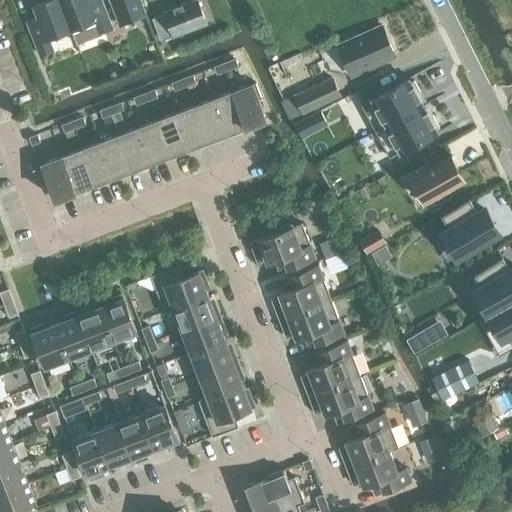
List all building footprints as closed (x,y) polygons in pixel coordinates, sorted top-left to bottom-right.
[(70,28),(58,0),(44,0),(33,4),(38,16),(26,20),(40,54),(53,49),(48,37),(70,28)] [(58,0),(70,28),(76,43),(100,34),(99,32),(112,27),(100,0),(58,0)] [(139,0),(110,0),(120,23),(145,13),(139,0)] [(173,35),(206,22),(197,0),(190,0),(163,11),(164,12),(152,17),(160,38),(172,33),(173,35)] [(143,21),(120,30),(127,49),(150,40),(143,21)] [(351,73),(395,55),(382,24),(338,43),(351,73)] [(224,61),(227,69),(238,65),(235,57),(224,61)] [(217,73),(227,69),(224,61),(214,65),(217,73)] [(181,78),(184,85),(195,81),(192,74),(181,78)] [(332,77),(283,100),(292,119),(341,96),(332,77)] [(174,89),(184,85),(181,78),(171,82),(174,89)] [(409,78),(361,104),(375,130),(423,104),(422,102),(417,93),(420,91),(414,79),(410,80),(409,78)] [(233,90),(246,125),(266,117),(259,98),(261,97),(255,82),(233,90)] [(144,92),(147,100),(157,96),(154,88),(144,92)] [(227,132),(246,125),(233,90),(214,97),(227,132)] [(136,104),(147,100),(144,92),(133,96),(136,104)] [(208,139),(227,132),(214,97),(195,105),(208,139)] [(108,106),(111,113),(124,108),(121,101),(108,106)] [(423,104),(375,130),(389,156),(437,130),(436,128),(439,126),(433,113),(429,115),(424,107),(423,104)] [(189,147),(208,139),(195,105),(176,112),(189,147)] [(103,117),(111,113),(108,106),(100,109),(103,117)] [(170,154),(189,147),(176,112),(157,119),(170,154)] [(72,119),(75,127),(85,123),(83,115),(72,119)] [(315,130),(307,116),(294,122),(302,137),(315,130)] [(64,131),(75,127),(72,119),(62,123),(64,131)] [(151,161),(170,154),(157,119),(138,126),(151,161)] [(132,168),(151,161),(138,126),(119,134),(132,168)] [(32,143),(40,140),(37,133),(29,136),(32,143)] [(113,176),(132,168),(119,134),(100,141),(113,176)] [(94,183),(113,176),(100,141),(81,148),(94,183)] [(75,190),(94,183),(81,148),(62,155),(75,190)] [(452,153),(410,176),(410,178),(412,176),(424,199),(462,178),(450,156),(453,155),(452,153)] [(55,198),(75,190),(62,155),(39,164),(46,181),(48,180),(55,198)] [(406,155),(393,163),(396,168),(409,161),(406,155)] [(470,198),(441,214),(449,227),(443,231),(457,255),(498,232),(485,208),(477,212),(470,198)] [(276,232),(250,242),(258,260),(265,258),(267,262),(282,256),(287,267),(315,257),(310,244),(302,222),(293,226),(292,222),(275,229),(276,232)] [(382,231),(366,239),(376,260),(393,251),(382,231)] [(332,272),(348,266),(342,251),(326,257),(332,272)] [(503,257),(474,273),(481,285),(475,289),(482,301),(489,312),(511,299),(511,268),(510,269),(503,257)] [(279,318),(331,298),(318,264),(290,275),(294,287),(279,292),(280,297),(273,300),(279,318)] [(173,307),(208,293),(204,283),(208,282),(203,269),(182,277),(177,265),(151,275),(164,310),(173,307)] [(0,292),(4,304),(13,300),(9,288),(0,291),(0,292)] [(100,305),(113,340),(136,331),(122,293),(106,299),(107,302),(100,305)] [(208,293),(173,307),(182,329),(220,315),(215,302),(212,304),(208,293)] [(331,298),(279,318),(286,336),(294,333),(296,337),(311,331),(316,343),(344,332),(331,298)] [(511,299),(489,312),(495,324),(502,336),(508,333),(511,340),(511,299)] [(13,300),(4,304),(9,317),(18,313),(13,300)] [(91,348),(113,340),(100,305),(87,310),(86,306),(76,310),(91,348)] [(68,357),(91,348),(76,310),(64,315),(65,318),(55,322),(68,357)] [(190,352),(225,338),(221,328),(224,327),(220,315),(182,329),(190,352)] [(45,366),(68,357),(55,322),(45,326),(44,322),(31,327),(45,366)] [(147,344),(155,341),(149,325),(141,328),(147,344)] [(20,345),(29,342),(24,329),(15,332),(20,345)] [(429,344),(421,331),(409,338),(408,337),(406,338),(414,352),(429,344)] [(199,374),(237,360),(232,347),(229,349),(225,338),(190,352),(199,374)] [(308,393),(360,374),(347,339),(318,350),(323,362),(308,368),(309,372),(301,375),(308,393)] [(155,341),(147,344),(150,351),(158,348),(155,341)] [(29,342),(20,345),(25,357),(34,354),(29,342)] [(468,359),(432,376),(442,398),(479,381),(468,359)] [(123,366),(126,373),(141,368),(138,360),(123,366)] [(208,396),(242,383),(239,373),(242,372),(237,360),(199,374),(208,396)] [(118,377),(126,373),(123,366),(115,369),(118,377)] [(35,385),(45,382),(40,369),(31,373),(35,385)] [(128,379),(131,386),(146,380),(143,373),(128,379)] [(360,374),(308,393),(315,411),(323,408),(325,413),(340,407),(344,419),(373,407),(360,374)] [(164,387),(172,384),(168,376),(161,379),(164,387)] [(485,385),(492,399),(509,389),(502,376),(485,385)] [(82,382),(84,389),(96,385),(93,377),(82,382)] [(116,392),(131,386),(128,379),(113,384),(116,392)] [(45,382),(35,385),(40,398),(49,395),(45,382)] [(73,394),(84,389),(82,382),(70,386),(73,394)] [(242,383),(208,396),(199,400),(212,435),(238,425),(234,413),(255,405),(250,392),(246,393),(242,383)] [(172,384),(164,387),(167,396),(175,393),(172,384)] [(86,395),(89,402),(101,398),(98,390),(86,395)] [(438,390),(432,393),(436,402),(442,399),(438,390)] [(78,406),(89,402),(86,395),(75,399),(78,406)] [(141,412),(154,447),(164,443),(165,446),(178,441),(164,403),(141,412)] [(182,433),(190,430),(181,408),(173,411),(182,433)] [(51,426),(60,422),(55,410),(46,413),(51,426)] [(144,451),(154,447),(141,412),(118,421),(133,459),(145,454),(144,451)] [(347,465),(390,449),(398,446),(385,412),(357,422),(361,434),(346,440),(347,444),(340,447),(347,465)] [(0,445),(12,441),(4,421),(0,422),(0,445)] [(120,464),(133,459),(118,421),(96,429),(109,464),(119,460),(120,464)] [(60,422),(51,426),(56,439),(65,435),(60,422)] [(509,431),(505,424),(493,430),(497,438),(509,431)] [(99,468),(109,464),(96,429),(73,438),(87,476),(100,471),(99,468)] [(0,470),(20,462),(12,441),(0,445),(0,470)] [(390,449),(347,465),(354,483),(361,480),(363,484),(378,479),(383,490),(411,479),(407,468),(399,471),(390,449)] [(67,467),(76,463),(71,450),(62,454),(67,467)] [(305,469),(313,466),(310,458),(302,461),(305,469)] [(0,492),(28,482),(20,462),(0,470),(0,492)] [(76,463),(67,467),(71,479),(81,476),(76,463)] [(254,505),(300,488),(295,475),(288,478),(284,468),(266,474),(267,477),(246,485),(254,505)] [(0,492),(0,503),(3,511),(9,511),(36,502),(28,482),(0,492)] [(254,505),(256,511),(298,511),(301,511),(298,504),(305,501),(302,495),(300,488),(254,505)] [(319,504),(326,501),(323,493),(316,496),(319,504)] [(326,501),(319,504),(321,511),(322,511),(329,510),(326,501)]
